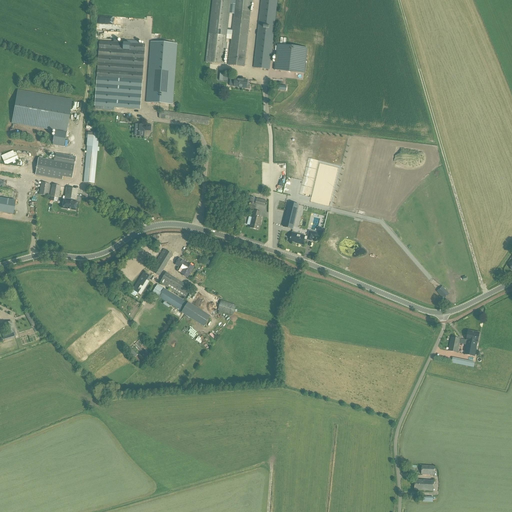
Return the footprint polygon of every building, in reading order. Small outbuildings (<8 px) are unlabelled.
[(231,0),(229,0),(213,0),(206,62),(224,65),(227,36),(231,0)] [(250,21),(252,0),(236,0),(228,65),(245,67),(250,21)] [(270,70),(277,0),(261,0),(254,68),(270,70)] [(117,23),(120,23),(120,16),(96,15),(96,23),(99,23),(99,28),(116,29),(117,23)] [(95,107),(141,110),(145,44),(144,44),(144,42),(141,42),(141,44),(138,44),(138,41),(124,40),(124,43),(99,41),(95,107)] [(177,47),(151,45),(147,104),(173,106),(177,47)] [(304,73),(307,48),(281,45),(280,45),(279,45),(277,45),(274,70),(304,73)] [(239,88),(247,89),(248,80),(235,79),(234,87),(239,87),(239,88)] [(72,101),(17,91),(12,122),(55,130),(53,145),(63,147),(72,101)] [(160,111),(159,119),(209,125),(210,117),(160,111)] [(144,130),(151,131),(151,125),(135,125),(135,137),(143,137),(144,130)] [(97,133),(88,132),(84,182),(95,183),(98,140),(96,139),(97,133)] [(15,152),(14,153),(13,151),(1,156),(4,164),(7,164),(13,162),(13,164),(17,162),(17,160),(18,160),(15,152)] [(54,161),(39,158),(36,175),(62,180),(62,177),(72,179),(75,160),(58,157),(54,160),(54,161)] [(39,195),(48,197),(50,184),(41,183),(39,195)] [(49,197),(59,199),(61,186),(52,185),(49,197)] [(76,203),(78,190),(66,188),(64,201),(63,201),(62,209),(76,211),(77,203),(76,203)] [(0,196),(0,211),(24,216),(27,201),(0,196)] [(299,205),(289,202),(283,227),(293,230),(299,205)] [(250,228),(259,230),(261,219),(259,219),(261,213),(254,211),(252,217),(253,217),(250,228)] [(305,236),(292,233),(290,241),(297,243),(297,244),(303,245),(305,239),(307,240),(312,241),(313,237),(317,238),(318,233),(309,231),(308,237),(305,236)] [(173,255),(164,250),(150,271),(160,277),(168,264),(173,255)] [(181,275),(187,278),(193,267),(179,259),(176,265),(184,270),(181,275)] [(191,289),(182,282),(166,272),(159,283),(163,285),(185,299),(191,289)] [(144,273),(133,290),(132,290),(130,292),(131,293),(134,296),(135,295),(137,293),(141,295),(152,277),(144,273)] [(201,284),(202,281),(197,280),(199,275),(195,274),(192,280),(201,284)] [(158,285),(153,293),(183,312),(188,304),(158,285)] [(437,292),(444,299),(449,294),(443,287),(437,292)] [(197,307),(201,295),(195,293),(191,306),(197,307)] [(218,311),(233,316),(236,306),(221,301),(218,311)] [(16,336),(11,321),(4,324),(6,331),(1,333),(3,340),(16,336)] [(464,354),(475,357),(480,333),(468,331),(464,354)] [(448,351),(458,353),(461,339),(451,337),(448,351)] [(475,362),(453,358),(452,363),(474,368),(475,362)] [(435,475),(435,466),(422,466),(422,475),(435,475)] [(415,490),(434,491),(434,481),(415,480),(415,490)]
